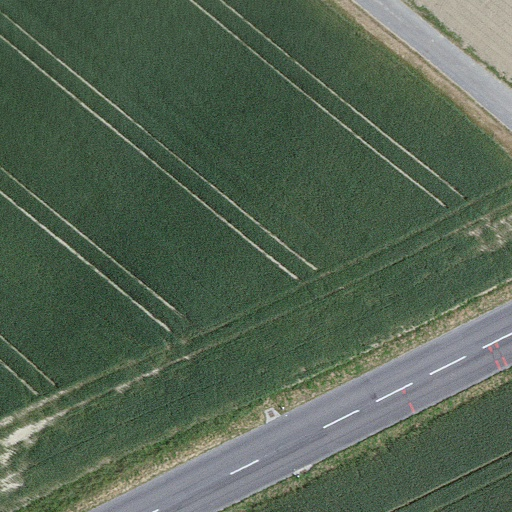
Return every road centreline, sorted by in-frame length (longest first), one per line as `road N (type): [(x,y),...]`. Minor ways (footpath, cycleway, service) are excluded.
road 1 (tertiary): [(511,332),(134,511)]
road 2 (residential): [(381,0),(511,108)]
